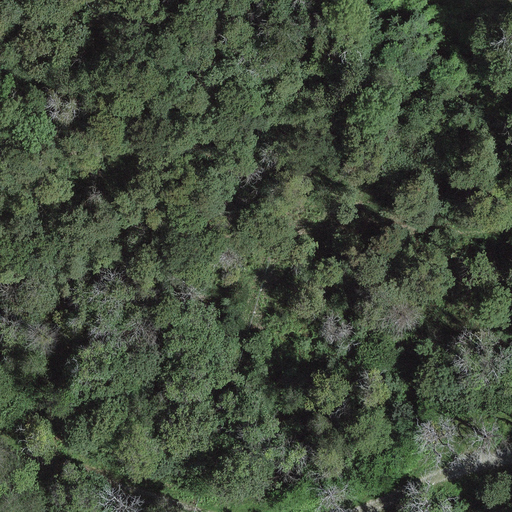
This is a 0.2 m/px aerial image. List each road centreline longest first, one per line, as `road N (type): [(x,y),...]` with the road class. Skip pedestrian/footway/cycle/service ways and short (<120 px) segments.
road 1 (track): [(197,511),(0,455)]
road 2 (track): [(511,455),(435,476),(364,511)]
